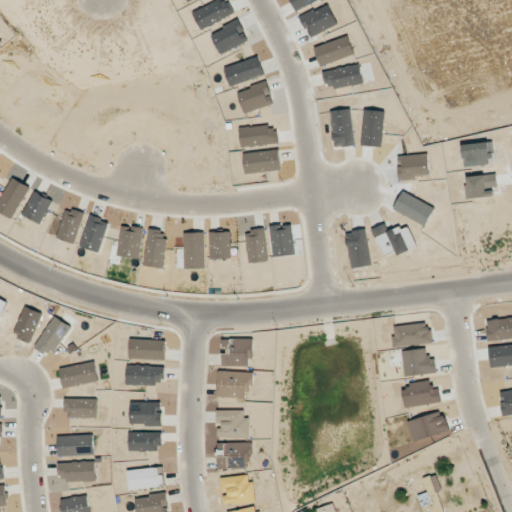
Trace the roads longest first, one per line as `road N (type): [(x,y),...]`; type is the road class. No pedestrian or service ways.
road 1 (tertiary): [(0,256),(29,273),(154,309),(329,305),(511,284)]
road 2 (residential): [(0,136),(68,181),(125,200),(246,204),(371,186)]
road 3 (residential): [(256,0),(303,101),(329,305)]
road 4 (residential): [(511,509),(468,393),(455,291)]
road 5 (residential): [(195,311),(189,439),(198,511)]
road 6 (residential): [(37,511),(30,403),(24,387),(0,372)]
